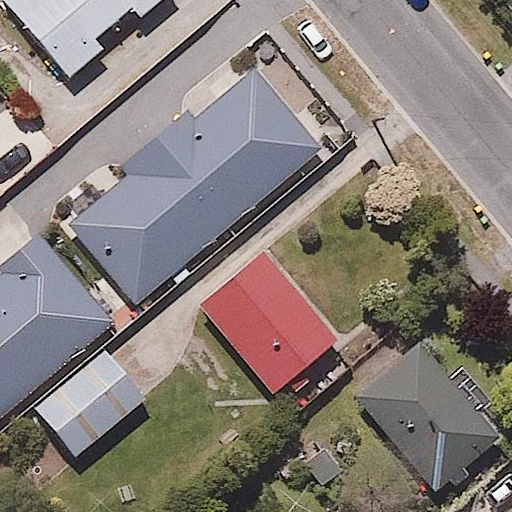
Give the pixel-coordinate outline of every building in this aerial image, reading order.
[(128,4),(137,14),(154,0),(2,0),(64,74),(102,43),(93,32),(128,4)] [(192,112),(181,100),(109,162),(120,174),(63,224),(134,306),(317,148),(246,65),(192,112)] [(0,243),(0,257),(4,263),(0,267),(0,411),(113,316),(30,218),(0,243)] [(260,245),(195,302),(271,389),(336,333),(260,245)] [(445,473),(454,484),(477,465),(468,455),(495,433),(416,337),(348,393),(426,488),(445,473)] [(102,341),(24,402),(67,456),(145,395),(102,341)]
